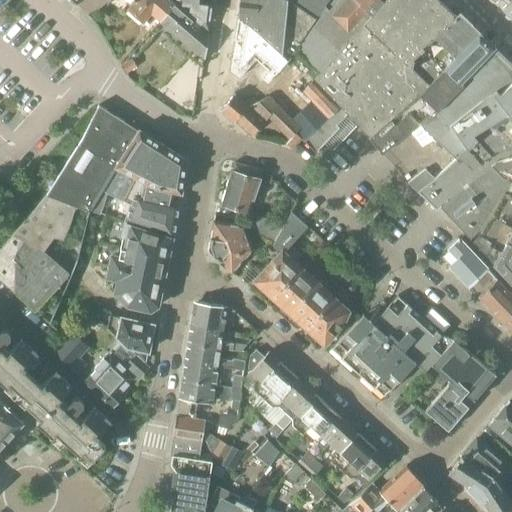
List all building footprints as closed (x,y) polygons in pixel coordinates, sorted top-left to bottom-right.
[(134,0),(135,0),(134,0),(133,0),(134,1),(127,9),(143,22),(145,20),(149,24),(155,17),(160,21),(174,5),(168,0),(134,0)] [(168,0),(174,5),(181,11),(182,9),(208,32),(208,33),(213,1),(207,0),(168,0)] [(238,0),(237,17),(237,18),(267,43),(282,56),(283,55),(287,59),(315,19),(285,0),(238,0)] [(285,0),(315,19),(322,9),(329,0),(333,0),(331,3),(338,11),(333,16),(347,31),(351,35),(352,36),(363,24),(377,9),(384,0),(285,0)] [(315,78),(314,79),(315,80),(340,106),(346,112),(362,96),(356,90),(393,52),(394,51),(388,46),(432,0),(384,0),(377,9),(363,24),(352,36),(351,37),(315,78)] [(362,96),(346,112),(347,113),(349,116),(352,118),(379,90),(373,84),(399,58),(403,53),(406,56),(409,53),(402,45),(406,41),(405,40),(442,2),(439,0),(432,0),(388,46),(394,51),(393,52),(356,90),(362,96)] [(511,0),(495,0),(496,1),(496,0),(500,0),(505,5),(502,8),(504,9),(506,6),(511,0)] [(413,61),(460,12),(459,12),(456,15),(454,13),(454,14),(442,2),(405,40),(406,41),(402,45),(409,53),(406,56),(403,53),(399,58),(373,84),(379,90),(352,118),(370,137),(369,139),(371,140),(429,85),(412,70),(413,61)] [(208,33),(208,32),(182,9),(181,11),(174,5),(160,21),(184,42),(185,47),(189,50),(193,49),(204,59),(209,34),(208,34),(208,33)] [(429,85),(480,32),(460,12),(413,61),(412,70),(429,85)] [(286,61),(237,18),(227,72),(238,80),(253,62),(266,73),(260,80),(267,86),(286,61)] [(492,51),(496,47),(480,32),(429,85),(371,140),(382,154),(421,125),(435,114),(440,109),(463,86),(494,54),(492,51)] [(511,65),(497,51),(494,54),(463,86),(440,109),(435,114),(421,125),(455,158),(434,177),(425,169),(407,182),(418,192),(434,179),(463,152),(466,149),(475,141),(471,136),(473,134),(475,133),(498,119),(510,114),(511,115),(511,114),(511,65)] [(126,73),(136,66),(131,59),(121,66),(126,73)] [(315,80),(303,91),(312,100),(328,117),(340,106),(315,80)] [(234,93),(220,111),(234,122),(235,121),(252,136),(265,120),(249,106),(234,93)] [(269,96),(249,106),(265,120),(268,118),(290,139),(296,133),(301,128),(292,120),(269,96)] [(312,100),(292,120),(301,128),(296,133),(301,138),(304,141),(328,117),(312,100)] [(46,194),(45,196),(89,211),(115,166),(133,176),(133,178),(156,188),(162,189),(181,193),(186,160),(138,129),(138,130),(99,105),(98,107),(83,138),(47,194),(46,194)] [(328,117),(304,141),(315,152),(339,128),(336,125),(347,113),(346,112),(340,106),(328,117)] [(511,114),(511,115),(510,114),(498,119),(475,133),(473,134),(471,136),(475,141),(466,149),(463,152),(434,179),(418,192),(435,209),(440,206),(440,207),(458,193),(500,162),(505,159),(511,157),(511,114)] [(290,139),(286,143),(291,149),(301,138),(296,133),(290,139)] [(511,157),(505,159),(500,162),(458,193),(440,207),(453,220),(504,180),(511,182),(511,157)] [(259,180),(262,170),(234,162),(232,171),(231,170),(221,205),(249,213),(259,180)] [(115,166),(89,211),(97,214),(99,214),(107,191),(130,204),(124,223),(125,223),(169,238),(169,237),(174,239),(179,203),(163,200),(164,195),(161,194),(162,189),(156,188),(133,178),(133,176),(115,166)] [(511,182),(504,180),(453,220),(470,238),(477,232),(480,235),(474,241),(511,283),(511,182)] [(2,247),(0,248),(0,278),(26,302),(35,311),(60,284),(69,274),(84,258),(85,259),(90,246),(94,235),(102,239),(104,239),(120,249),(125,223),(124,223),(109,218),(102,215),(99,214),(97,214),(89,211),(85,210),(45,196),(46,194),(45,196),(31,212),(16,229),(2,247)] [(283,253),(307,226),(291,212),(283,226),(273,244),(282,252),(283,253)] [(273,244),(283,226),(258,216),(250,225),(273,244)] [(228,269),(232,272),(254,250),(245,226),(213,221),(212,225),(207,252),(227,269),(228,269)] [(125,223),(120,249),(164,258),(165,256),(167,254),(168,247),(167,244),(168,242),(169,238),(125,223)] [(468,287),(488,270),(460,239),(449,249),(457,259),(449,266),(468,287)] [(322,256),(328,249),(322,244),(316,251),(322,256)] [(266,269),(281,253),(272,245),(258,261),(266,269)] [(111,258),(110,266),(136,272),(136,277),(161,282),(161,281),(160,280),(161,274),(161,272),(164,270),(165,263),(164,260),(164,258),(120,249),(118,258),(113,257),(111,258)] [(300,268),(283,253),(282,252),(281,253),(266,269),(255,281),(273,297),(300,268)] [(110,266),(108,274),(109,276),(114,277),(112,287),(127,304),(150,309),(156,305),(155,303),(158,290),(159,289),(161,282),(136,277),(136,272),(110,266)] [(290,312),(316,283),(300,268),(273,297),(290,312)] [(354,274),(351,272),(349,269),(340,279),(345,284),(354,274)] [(511,295),(509,292),(497,280),(478,298),(511,333),(511,295)] [(307,327),(333,299),(316,283),(290,312),(307,327)] [(431,363),(453,339),(440,334),(397,296),(373,323),(362,314),(331,349),(384,396),(414,362),(424,371),(427,368),(431,363)] [(307,327),(323,342),(339,325),(346,311),(333,299),(307,327)] [(192,305),(190,324),(223,328),(223,330),(227,331),(228,323),(232,324),(234,311),(230,307),(197,302),(192,305)] [(109,315),(106,327),(119,339),(126,346),(129,347),(136,353),(145,363),(145,361),(153,325),(114,316),(109,315)] [(57,331),(56,332),(60,336),(65,340),(72,332),(73,331),(72,331),(64,323),(57,331)] [(190,324),(187,342),(220,346),(242,350),(247,345),(221,341),(223,330),(223,328),(190,324)] [(65,340),(53,352),(77,374),(86,364),(79,357),(88,347),(72,332),(65,340)] [(0,387),(12,399),(32,377),(23,369),(37,354),(20,339),(7,354),(0,347),(0,387)] [(96,368),(84,381),(112,407),(129,388),(126,385),(134,377),(137,380),(149,367),(145,363),(136,353),(129,347),(126,346),(119,339),(94,367),(96,368)] [(425,410),(446,429),(495,374),(453,339),(431,363),(451,381),(425,410)] [(187,342),(184,360),(217,365),(223,366),(223,367),(243,370),(244,370),(245,360),(232,358),(232,360),(218,358),(220,349),(241,352),(241,351),(242,350),(220,346),(187,342)] [(252,371),(247,376),(247,377),(253,382),(253,390),(262,398),(288,369),(268,351),(260,360),(252,352),(250,356),(248,368),(252,371)] [(184,360),(181,378),(219,385),(220,375),(222,376),(223,367),(223,366),(217,365),(184,360)] [(424,371),(416,380),(420,384),(431,372),(427,368),(424,371)] [(288,369),(262,398),(271,406),(278,405),(285,412),(308,387),(288,369)] [(57,401),(62,396),(71,386),(55,371),(41,386),(32,377),(12,399),(51,435),(49,437),(59,447),(65,441),(78,454),(76,456),(87,465),(92,459),(105,445),(96,437),(109,423),(93,407),(80,422),(57,401)] [(233,374),(231,387),(241,388),(242,379),(242,376),(233,374)] [(181,378),(176,415),(194,418),(197,400),(211,402),(212,397),(227,399),(229,387),(231,387),(219,385),(181,378)] [(229,387),(227,399),(229,399),(239,401),(241,388),(231,387),(229,387)] [(308,387),(285,412),(292,418),(292,425),(301,433),(327,405),(308,387)] [(511,397),(511,396),(487,424),(511,445),(511,397)] [(0,446),(6,440),(7,439),(22,423),(23,422),(23,421),(22,420),(21,421),(9,409),(8,407),(7,407),(4,404),(3,403),(0,400),(0,446)] [(327,405),(301,433),(310,441),(317,441),(322,436),(329,442),(347,423),(327,405)] [(175,415),(169,456),(172,456),(172,455),(198,459),(202,434),(214,424),(204,420),(205,420),(194,418),(176,415),(175,415)] [(269,430),(277,437),(283,430),(275,423),(269,430)] [(347,423),(329,442),(336,448),(331,454),(331,461),(340,469),(366,441),(351,427),(347,423)] [(213,435),(207,445),(212,454),(221,461),(230,446),(213,435)] [(268,440),(253,454),(269,465),(271,463),(278,451),(268,440)] [(478,440),(463,456),(495,476),(511,501),(511,480),(505,474),(510,468),(478,440)] [(366,441),(340,469),(349,477),(355,477),(363,484),(368,479),(369,478),(386,459),(366,441)] [(221,461),(220,464),(231,471),(242,452),(231,445),(230,446),(221,461)] [(278,451),(271,463),(279,472),(287,464),(289,462),(278,451)] [(307,466),(314,458),(307,452),(300,459),(307,466)] [(175,471),(169,511),(203,511),(210,467),(211,461),(198,459),(172,455),(172,456),(172,457),(170,464),(175,471)] [(462,455),(448,471),(470,485),(467,488),(481,502),(484,500),(491,511),(507,511),(511,509),(511,501),(495,476),(463,456),(462,455)] [(307,466),(315,473),(322,465),(314,458),(307,466)] [(291,468),(285,474),(293,482),(302,471),(294,463),(290,467),(291,468)] [(398,510),(423,487),(405,467),(379,490),(372,482),(342,510),(343,511),(366,511),(372,507),(376,511),(389,501),(398,510)] [(309,478),(299,490),(317,504),(325,493),(309,478)] [(217,506),(213,511),(238,511),(244,502),(236,498),(236,496),(217,487),(210,502),(217,506)] [(352,494),(351,492),(346,487),(339,494),(346,500),(352,494)] [(429,511),(437,505),(439,503),(423,487),(398,510),(395,511),(429,511)] [(244,502),(238,511),(250,511),(253,507),(244,502)]
